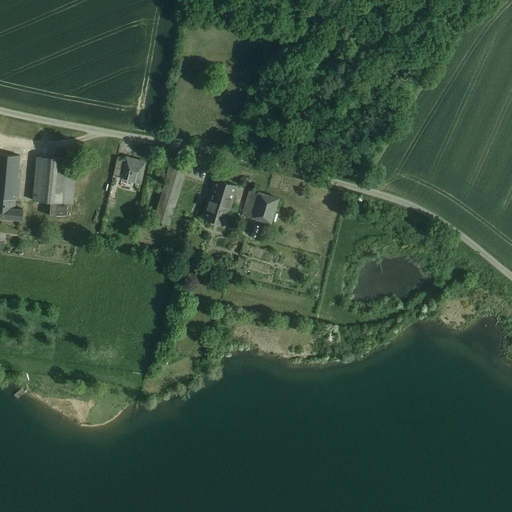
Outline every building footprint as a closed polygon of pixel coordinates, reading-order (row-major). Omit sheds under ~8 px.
[(0,206),(15,207),(20,155),(0,152),(0,206)] [(38,156),(34,199),(51,201),(67,202),(73,203),(77,159),(73,159),(38,156)] [(123,157),(118,156),(114,173),(120,175),(123,157)] [(145,161),(127,157),(122,178),(141,181),(145,161)] [(186,168),(171,164),(154,219),(169,224),(186,168)] [(238,185),(216,178),(203,216),(225,224),(238,185)] [(279,197),(251,189),(243,214),(259,219),(268,221),(271,222),(279,197)] [(67,202),(51,201),(49,214),(66,216),(67,202)] [(0,206),(0,216),(22,218),(23,208),(15,207),(0,206)] [(266,227),(268,221),(259,219),(257,224),(266,227)]
